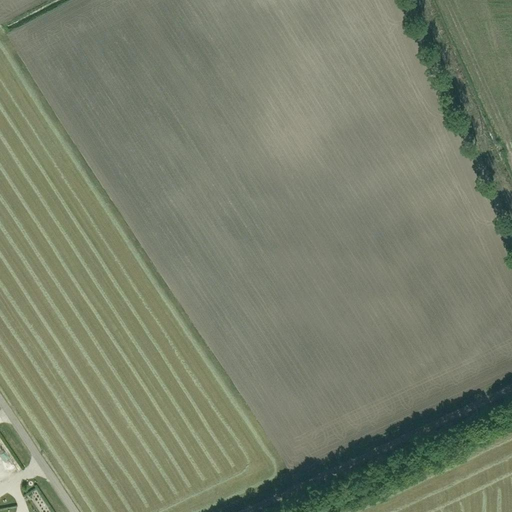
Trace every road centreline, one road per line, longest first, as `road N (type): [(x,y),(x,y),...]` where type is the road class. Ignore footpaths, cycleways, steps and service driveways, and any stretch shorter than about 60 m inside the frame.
road 1 (track): [(240,511),(511,387)]
road 2 (unclassified): [(74,511),(0,399)]
